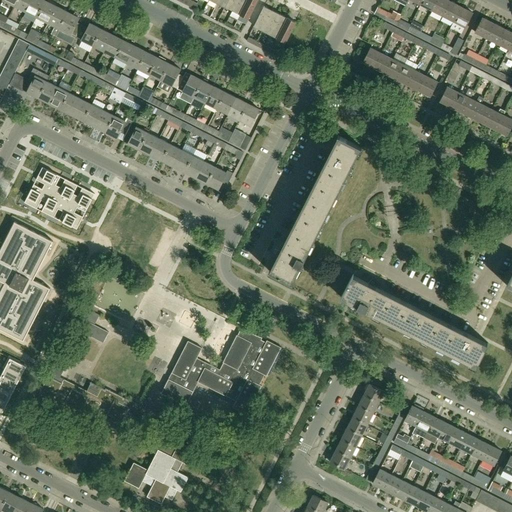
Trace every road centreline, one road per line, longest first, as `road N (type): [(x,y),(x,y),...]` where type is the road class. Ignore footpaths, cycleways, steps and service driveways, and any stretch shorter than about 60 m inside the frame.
road 1 (residential): [(0,165),(22,120),(239,231)]
road 2 (tertiary): [(511,191),(309,90)]
road 3 (tertiary): [(309,90),(129,0)]
road 4 (residential): [(357,346),(231,280),(226,257),(239,231)]
road 5 (residential): [(511,424),(357,346)]
road 6 (residential): [(239,231),(309,90)]
road 7 (residential): [(296,467),(357,346)]
road 8 (residential): [(111,511),(0,455)]
